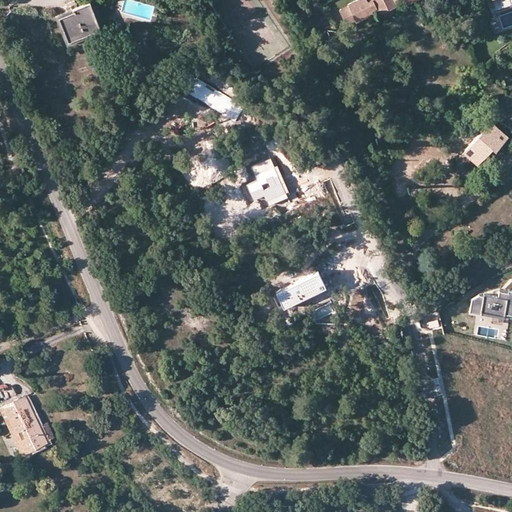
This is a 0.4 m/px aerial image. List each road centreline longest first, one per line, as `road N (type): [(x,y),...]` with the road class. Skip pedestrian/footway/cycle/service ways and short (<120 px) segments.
road 1 (tertiary): [(243,468),(171,427),(129,370),(0,67)]
road 2 (residential): [(409,313),(400,258),(287,0)]
road 3 (tertiary): [(430,476),(243,468)]
road 4 (residential): [(430,476),(409,313)]
